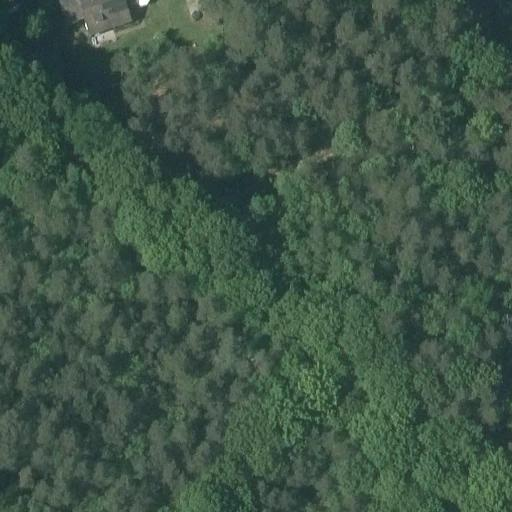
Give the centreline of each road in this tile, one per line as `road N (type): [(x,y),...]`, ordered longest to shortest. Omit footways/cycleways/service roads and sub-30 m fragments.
road 1 (track): [(470,511),(0,103)]
road 2 (track): [(315,382),(194,511)]
